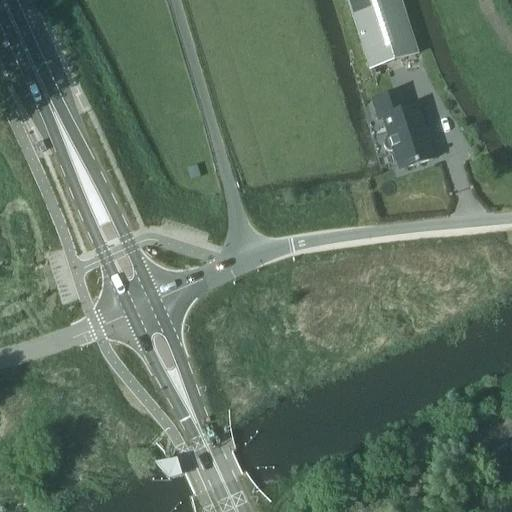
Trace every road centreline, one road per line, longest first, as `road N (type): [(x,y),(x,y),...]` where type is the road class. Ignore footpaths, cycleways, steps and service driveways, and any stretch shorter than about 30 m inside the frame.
road 1 (unclassified): [(156,302),(290,246),(511,220)]
road 2 (primary): [(88,185),(6,0)]
road 3 (unclassified): [(0,364),(131,313)]
road 4 (primary): [(156,302),(117,221),(88,185)]
road 5 (primary): [(88,185),(95,229),(131,313)]
road 6 (primary): [(236,511),(183,396)]
